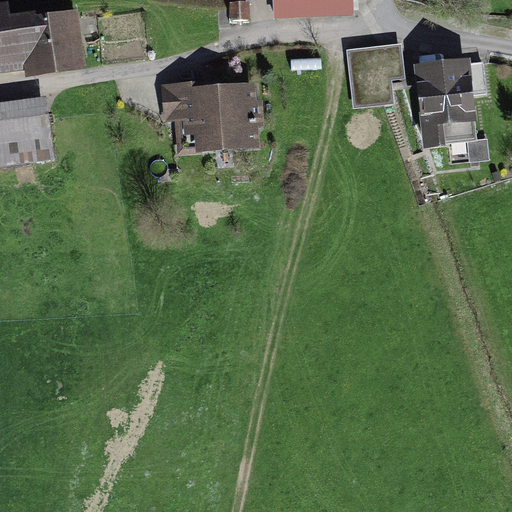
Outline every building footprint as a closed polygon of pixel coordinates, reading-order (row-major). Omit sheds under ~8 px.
[(273,0),(275,20),(352,18),(350,0),(273,0)] [(0,73),(29,70),(22,4),(0,6),(0,73)] [(73,20),(32,26),(39,75),(80,69),(73,20)] [(401,46),(347,52),(353,111),(395,106),(392,82),(405,81),(401,46)] [(416,72),(425,149),(467,144),(477,143),(473,98),(487,96),(483,65),(416,72)] [(188,153),(250,150),(246,90),(184,94),(188,153)] [(0,109),(0,169),(49,164),(43,105),(0,109)] [(477,143),(467,144),(469,165),(490,163),(487,142),(477,143)]
